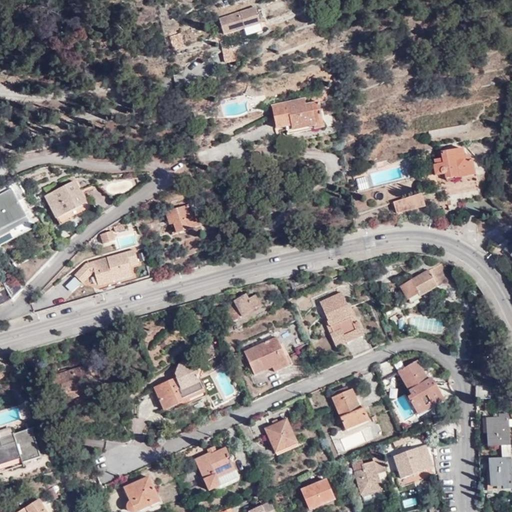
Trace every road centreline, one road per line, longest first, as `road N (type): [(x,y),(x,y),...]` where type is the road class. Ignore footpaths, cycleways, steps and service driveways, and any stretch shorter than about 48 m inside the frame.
road 1 (secondary): [(0,338),(289,259),(418,237),(465,251),(511,313)]
road 2 (residential): [(116,464),(418,344),(448,360),(461,385),(464,511)]
road 3 (unknown): [(227,275),(256,235),(335,173),(323,154),(243,154),(270,126)]
